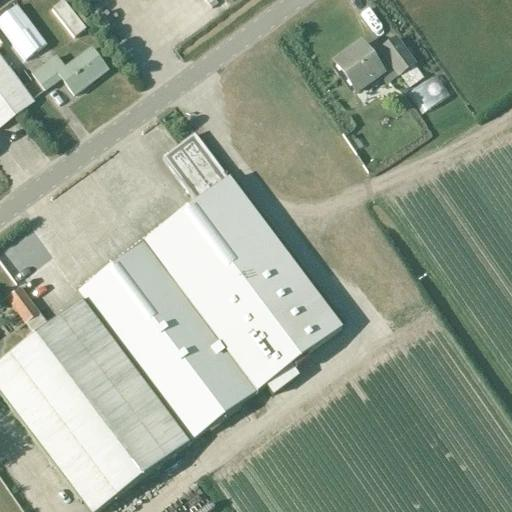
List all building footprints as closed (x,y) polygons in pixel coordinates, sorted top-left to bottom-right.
[(17,9),(0,21),(0,30),(25,63),(46,48),(17,9)] [(74,98),(107,73),(91,51),(64,71),(56,59),(31,78),(34,83),(23,91),(0,60),(0,43),(1,43),(0,42),(0,130),(34,106),(31,102),(61,81),(74,98)] [(389,87),(414,69),(395,42),(380,53),(384,59),(375,65),(361,47),(334,67),(356,98),(383,79),(389,87)] [(49,329),(34,341),(0,366),(0,400),(84,511),(102,511),(267,389),(290,371),(342,332),(226,183),(194,137),(162,162),(196,206),(73,300),(80,307),(49,329)] [(20,290),(5,301),(34,341),(49,329),(39,317),(39,316),(20,290)] [(290,371),(267,389),(273,397),(297,379),(290,371)]
